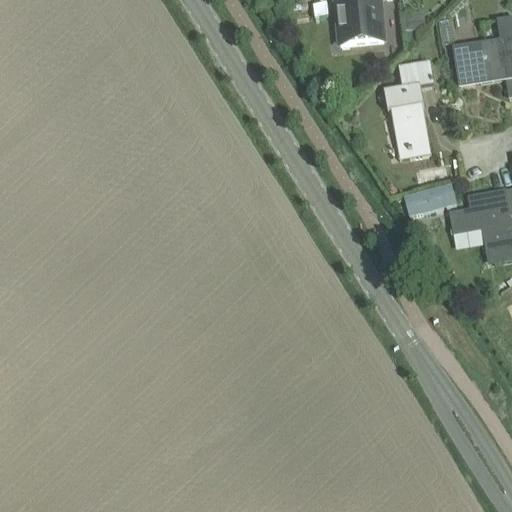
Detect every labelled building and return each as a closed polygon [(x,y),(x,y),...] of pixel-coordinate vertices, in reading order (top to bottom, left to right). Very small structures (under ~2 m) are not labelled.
[(379,2),(392,0),(391,0),(348,0),(336,1),(337,7),(339,7),(343,42),(340,42),(341,48),(383,44),(379,2)] [(426,32),(425,15),(404,16),(405,33),(426,32)] [(511,22),(499,24),(502,44),(455,51),(461,89),(476,87),(475,82),(480,81),(481,86),(511,81),(511,22)] [(426,35),(428,50),(438,49),(435,33),(426,35)] [(402,92),(385,95),(388,116),(393,115),(395,126),(394,126),(398,148),(407,146),(410,162),(432,158),(425,121),(423,121),(421,110),(424,109),(421,90),(417,66),(399,69),(403,91),(402,92)] [(446,169),(418,173),(420,185),(448,181),(446,169)] [(450,189),(405,201),(410,221),(455,208),(450,189)] [(493,256),(495,268),(511,264),(511,223),(507,194),(476,199),(478,205),(469,207),(470,213),(450,216),(454,238),(483,233),(487,258),(493,256)]
